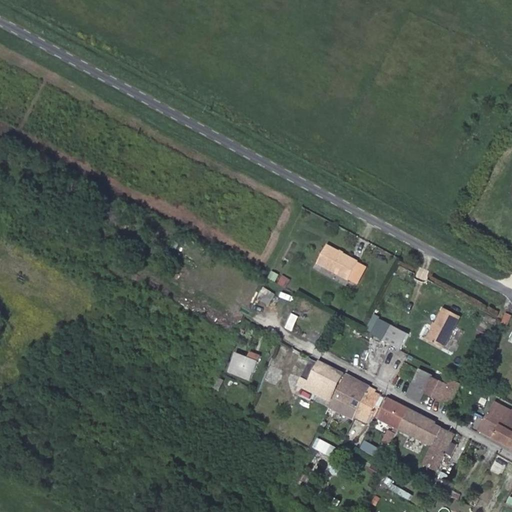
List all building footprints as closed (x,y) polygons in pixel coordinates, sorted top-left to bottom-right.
[(317,260),(349,277),(359,259),(327,242),(317,260)] [(279,284),(287,288),(291,280),(284,276),(279,284)] [(265,289),(260,298),(270,304),(275,295),(265,289)] [(320,331),(332,310),(300,293),(292,309),(310,319),(307,325),(300,322),(294,333),(304,339),(311,326),(320,331)] [(460,317),(443,308),(431,332),(427,339),(445,348),(460,317)] [(511,315),(506,313),(502,324),(507,327),(511,315)] [(291,314),(284,329),(292,332),(298,317),(291,314)] [(372,316),(365,330),(372,334),(379,319),(372,316)] [(377,336),(393,344),(402,349),(409,334),(384,321),(377,336)] [(259,361),(237,353),(230,372),(252,379),(259,361)] [(250,357),(259,361),(261,356),(252,353),(250,357)] [(301,384),(332,399),(343,374),(319,362),(318,364),(311,361),(301,384)] [(421,400),(425,393),(433,376),(420,370),(409,393),(421,400)] [(332,403),(356,416),(371,387),(347,375),(332,403)] [(433,376),(425,393),(450,404),(460,385),(454,382),(452,385),(433,376)] [(225,382),(219,378),(215,387),(221,390),(225,382)] [(491,391),(474,382),(470,389),(487,399),(491,391)] [(371,387),(356,416),(368,422),(382,396),(375,393),(377,390),(371,387)] [(400,428),(411,408),(392,398),(381,419),(400,428)] [(481,431),(494,438),(501,424),(507,412),(495,405),(481,431)] [(434,446),(443,426),(438,422),(437,422),(411,408),(400,428),(434,446)] [(501,424),(494,438),(510,447),(511,444),(511,417),(511,415),(511,414),(507,412),(501,424)] [(279,422),(277,431),(286,433),(288,424),(279,422)] [(434,446),(425,463),(439,470),(456,433),(443,426),(434,446)] [(317,438),(312,448),(331,458),(336,448),(317,438)] [(377,478),(382,470),(374,465),(369,473),(377,478)] [(422,468),(418,477),(445,491),(449,482),(422,468)]
